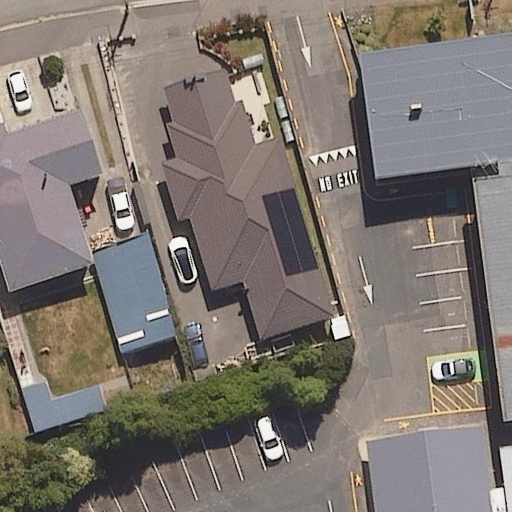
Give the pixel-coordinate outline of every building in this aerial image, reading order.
[(511,25),(361,44),(377,170),(501,155),(502,170),(478,173),(507,410),(511,409),(511,25)] [(258,145),(234,68),(135,99),(173,220),(191,214),(213,286),(245,276),(263,334),(336,311),(282,137),(258,145)] [(70,178),(106,167),(85,102),(13,126),(10,117),(0,119),(0,248),(12,286),(96,259),(70,178)] [(182,329),(153,226),(104,240),(113,270),(102,273),(123,346),(182,329)] [(35,428),(105,407),(97,381),(51,395),(47,382),(23,389),(35,428)] [(511,511),(511,437),(498,440),(503,481),(492,482),(484,421),(366,436),(376,511),(511,511)]
